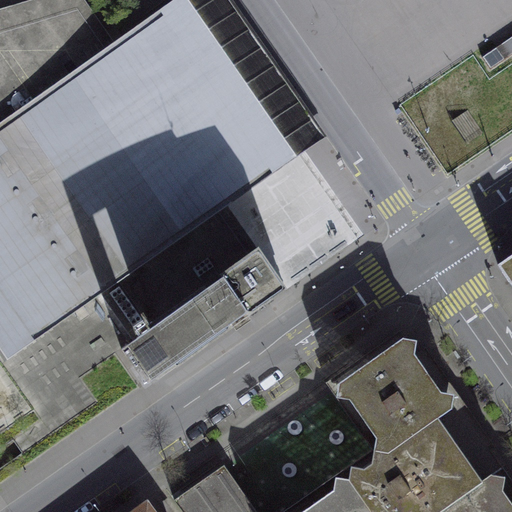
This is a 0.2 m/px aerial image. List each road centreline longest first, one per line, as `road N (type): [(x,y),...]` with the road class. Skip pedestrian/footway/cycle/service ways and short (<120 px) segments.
road 1 (secondary): [(430,245),(36,511)]
road 2 (residential): [(258,0),(430,245)]
road 3 (secondary): [(430,245),(511,360)]
